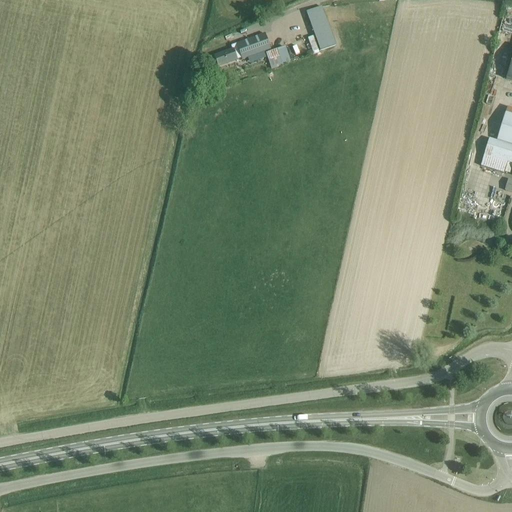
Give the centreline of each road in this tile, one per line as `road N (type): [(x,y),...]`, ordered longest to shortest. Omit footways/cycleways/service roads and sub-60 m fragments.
road 1 (unclassified): [(0,443),(422,380),(485,347),(511,352)]
road 2 (unclassified): [(0,491),(223,452),(305,446),(369,450),(475,490),(511,481)]
road 3 (primary): [(0,465),(160,437),(390,418)]
